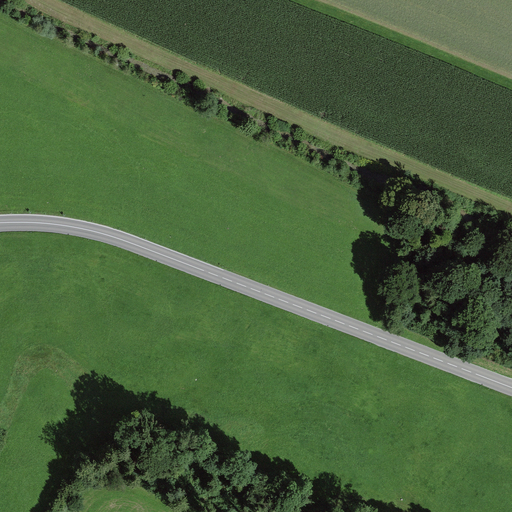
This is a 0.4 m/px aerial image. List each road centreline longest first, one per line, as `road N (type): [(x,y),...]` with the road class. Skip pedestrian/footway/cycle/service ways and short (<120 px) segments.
road 1 (secondary): [(511,388),(130,242),(53,223),(0,222)]
road 2 (track): [(511,86),(303,0)]
